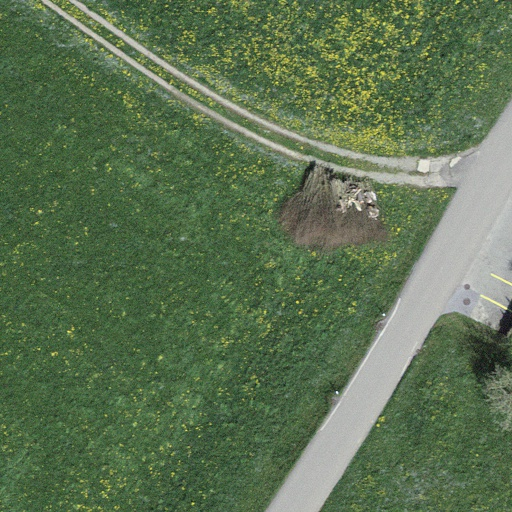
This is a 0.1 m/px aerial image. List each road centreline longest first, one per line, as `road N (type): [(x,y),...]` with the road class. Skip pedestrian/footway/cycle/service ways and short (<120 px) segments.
road 1 (track): [(41,0),(245,146),(414,207),(495,164)]
road 2 (unclassified): [(298,511),(359,427),(511,140)]
